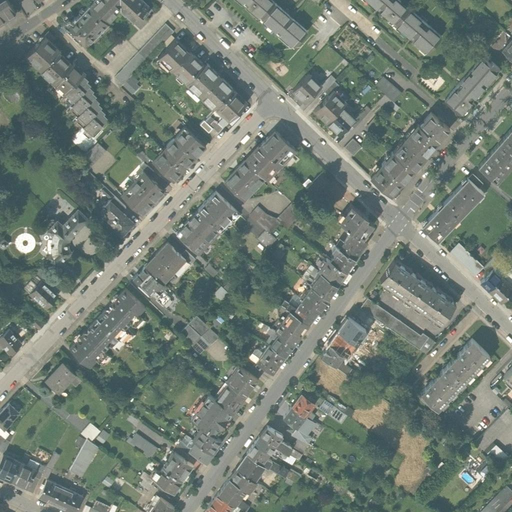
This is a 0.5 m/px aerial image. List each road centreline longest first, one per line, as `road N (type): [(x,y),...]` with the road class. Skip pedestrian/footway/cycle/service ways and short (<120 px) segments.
road 1 (residential): [(0,390),(272,100)]
road 2 (tertiary): [(186,511),(398,223)]
road 3 (tertiary): [(398,223),(511,87)]
road 4 (residential): [(272,100),(398,223)]
road 5 (residential): [(398,223),(511,328)]
road 6 (residential): [(170,0),(272,100)]
